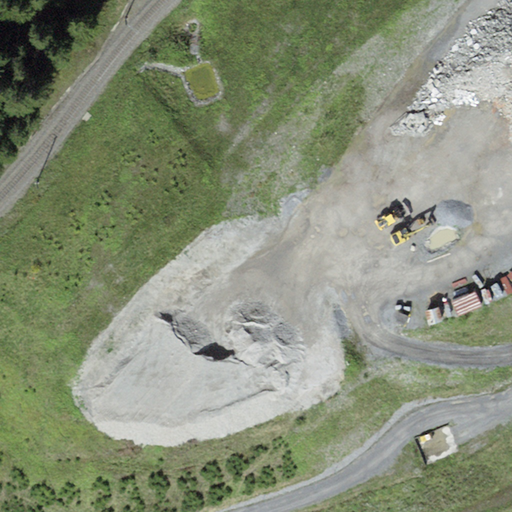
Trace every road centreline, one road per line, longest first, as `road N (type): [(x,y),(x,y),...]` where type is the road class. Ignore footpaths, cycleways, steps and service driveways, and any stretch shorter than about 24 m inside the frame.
road 1 (track): [(511,354),(429,355),(354,322),(358,217),(420,174),(473,228),(421,277)]
road 2 (track): [(511,390),(395,422),(298,492),(238,511)]
